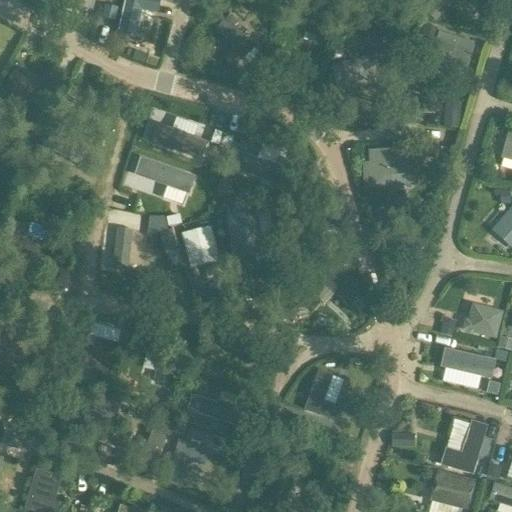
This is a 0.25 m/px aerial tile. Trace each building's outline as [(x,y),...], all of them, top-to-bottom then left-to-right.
[(66,0),(64,7),(80,11),(82,0),(66,0)] [(124,0),(118,31),(136,35),(142,11),(157,14),(160,0),(124,0)] [(294,0),(290,13),(297,16),(302,0),(294,0)] [(333,0),(317,0),(305,34),(320,39),(335,1),(333,0)] [(361,0),(361,2),(384,9),(386,0),(361,0)] [(441,8),(430,17),(435,23),(445,14),(441,8)] [(17,53),(29,25),(0,13),(0,27),(12,33),(5,48),(17,53)] [(226,19),(215,29),(232,48),(222,58),(232,69),(234,67),(240,73),(249,64),(259,55),(253,49),(255,48),(235,26),(238,23),(232,16),(228,20),(226,19)] [(440,33),(431,59),(465,70),(474,44),(440,33)] [(343,45),(327,49),(329,61),(341,59),(342,56),(343,45)] [(334,76),(328,77),(332,91),(335,94),(347,91),(389,81),(382,55),(360,60),(356,48),(349,50),(352,62),(332,67),(334,76)] [(149,56),(146,65),(156,68),(159,60),(149,56)] [(14,72),(0,98),(0,103),(23,115),(35,92),(37,91),(40,85),(39,83),(33,80),(31,81),(14,72)] [(445,103),(443,129),(461,130),(463,104),(445,103)] [(158,127),(152,144),(200,161),(206,142),(183,134),(183,136),(158,127)] [(511,128),(509,128),(501,159),(511,161),(511,128)] [(44,141),(39,156),(77,168),(82,153),(44,141)] [(369,164),(362,165),(363,187),(366,189),(413,187),(414,186),(412,149),(369,151),(369,164)] [(232,151),(226,168),(281,188),(287,170),(232,151)] [(142,160),(137,176),(165,186),(189,195),(195,178),(142,160)] [(218,185),(217,197),(227,198),(228,181),(220,180),(220,186),(218,185)] [(510,190),(499,191),(500,205),(511,204),(510,190)] [(266,198),(264,207),(275,210),(277,201),(266,198)] [(511,206),(490,231),(511,250),(511,206)] [(257,210),(226,215),(233,259),(263,254),(263,251),(274,249),(270,219),(258,221),(257,210)] [(179,216),(166,219),(168,228),(181,225),(179,216)] [(11,220),(2,255),(41,265),(50,230),(11,220)] [(211,227),(181,234),(190,270),(220,263),(211,227)] [(117,229),(112,269),(127,271),(132,230),(117,229)] [(311,245),(296,262),(347,308),(362,291),(311,245)] [(405,282),(394,284),(396,295),(407,292),(405,282)] [(211,298),(210,310),(225,312),(226,300),(211,298)] [(470,314),(466,333),(496,340),(503,313),(482,307),(481,306),(474,304),(471,306),(470,312),(470,314)] [(284,309),(280,321),(292,324),(295,312),(284,309)] [(444,319),(440,334),(452,337),(456,322),(444,319)] [(0,345),(0,365),(23,373),(29,352),(16,348),(19,340),(4,336),(2,343),(1,346),(0,345)] [(217,336),(205,340),(208,348),(220,344),(217,336)] [(165,337),(154,381),(171,386),(183,341),(165,337)] [(511,340),(500,337),(498,348),(511,351),(511,340)] [(445,350),(441,366),(490,377),(494,361),(445,350)] [(313,385),(304,411),(335,422),(340,407),(323,401),(333,376),(318,370),(317,372),(313,385)] [(118,380),(115,391),(124,392),(126,382),(118,380)] [(489,384),(486,395),(497,397),(500,386),(489,384)] [(71,385),(63,410),(91,419),(87,430),(110,437),(122,401),(71,385)] [(192,397),(187,412),(236,426),(240,410),(192,397)] [(434,444),(445,447),(451,424),(440,421),(434,444)] [(176,422),(172,433),(183,436),(187,426),(176,422)] [(444,450),(440,465),(471,474),(484,429),(469,425),(460,455),(444,450)] [(152,431),(138,472),(152,476),(165,435),(152,431)] [(8,437),(6,446),(16,448),(20,434),(15,433),(8,437)] [(393,436),(393,448),(406,448),(406,436),(393,436)] [(179,438),(165,484),(180,489),(188,462),(204,467),(210,448),(179,438)] [(488,465),(485,477),(498,480),(500,471),(497,467),(488,465)] [(32,481),(23,510),(29,511),(56,511),(59,505),(54,503),(61,481),(62,477),(36,469),(32,481)] [(437,472),(429,502),(466,511),(467,511),(475,482),(437,472)] [(511,489),(494,484),(488,501),(511,509),(511,489)]
